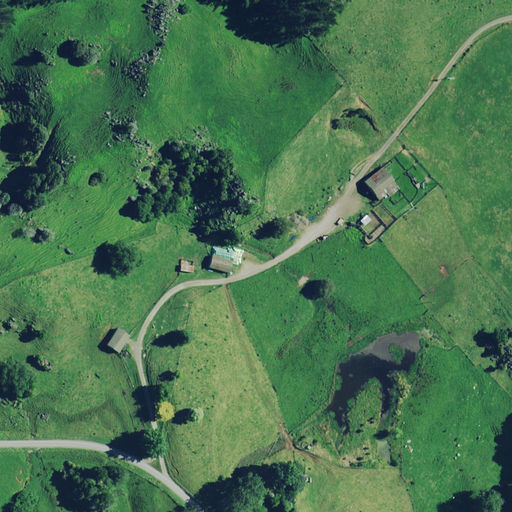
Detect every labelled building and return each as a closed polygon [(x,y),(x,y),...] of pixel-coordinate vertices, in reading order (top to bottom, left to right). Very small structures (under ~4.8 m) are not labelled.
[(399,188),(382,167),(364,182),(378,200),(384,195),(386,199),(399,188)] [(395,221),(380,204),(373,211),(388,227),(395,221)] [(370,220),(366,215),(359,220),(364,226),(370,220)] [(233,251),(216,246),(213,256),(212,255),(208,268),(228,273),(231,261),(230,261),(233,251)] [(128,337),(117,329),(106,345),(117,353),(128,337)]
